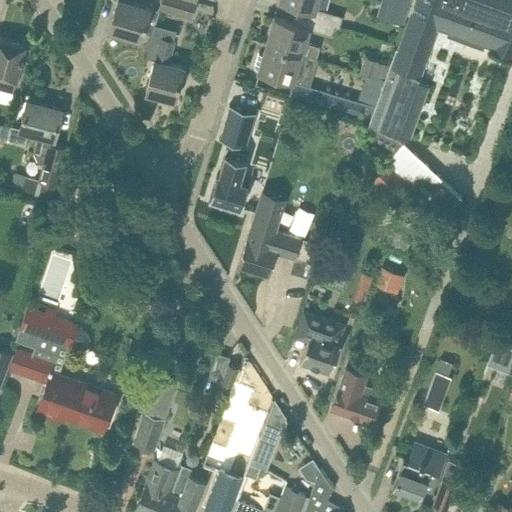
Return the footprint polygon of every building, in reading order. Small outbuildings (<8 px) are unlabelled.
[(117,0),(108,29),(140,39),(143,30),(146,20),(150,7),(134,2),(134,0),(117,0)] [(161,0),(160,7),(191,16),(195,0),(161,0)] [(281,0),(314,9),(316,0),(281,0)] [(511,0),(414,0),(398,47),(396,46),(389,64),(384,78),(374,105),(369,118),(367,125),(373,130),(371,138),(389,156),(386,160),(387,161),(408,182),(411,185),(424,196),(427,199),(429,201),(444,215),(462,196),(447,182),(403,141),(398,137),(438,26),(493,46),(493,47),(507,54),(511,56),(511,55),(511,0)] [(411,0),(381,0),(381,1),(409,9),(411,0)] [(409,9),(381,1),(377,17),(404,25),(409,9)] [(146,20),(143,30),(150,33),(157,10),(150,7),(146,20)] [(270,32),(266,43),(316,58),(319,46),(304,41),(309,26),(274,16),(274,18),(275,18),(271,32),(270,32)] [(0,86),(13,90),(25,44),(0,36),(0,86)] [(155,58),(154,58),(146,90),(175,98),(183,66),(168,62),(173,40),(161,37),(155,58)] [(316,58),(266,43),(263,54),(258,53),(254,67),(258,69),(258,70),(308,85),(316,58)] [(384,78),(389,64),(379,61),(380,60),(365,55),(360,72),(384,78)] [(309,85),(304,99),(369,118),(374,105),(309,85)] [(53,143),(62,108),(27,99),(20,127),(12,125),(8,139),(25,143),(28,130),(40,133),(34,152),(38,162),(43,163),(39,178),(26,174),(21,192),(33,196),(36,197),(50,201),(65,146),(53,143)] [(256,112),(229,104),(229,105),(230,105),(220,137),(219,137),(219,138),(246,147),(246,145),(245,145),(255,112),(256,113),(256,112)] [(241,179),(248,157),(226,150),(218,174),(217,174),(210,196),(241,205),(248,181),(241,179)] [(408,182),(387,161),(371,179),(392,199),(408,182)] [(424,196),(411,185),(403,195),(415,206),(420,202),(424,196)] [(282,194),(263,189),(247,238),(246,238),(238,265),(269,274),(276,251),(295,257),(318,264),(324,243),(272,228),(282,194)] [(436,219),(418,211),(405,205),(388,243),(407,252),(414,237),(426,242),(436,219)] [(384,265),(376,284),(397,293),(405,274),(384,265)] [(362,271),(357,283),(368,287),(372,275),(362,271)] [(28,304),(16,339),(36,346),(34,352),(26,374),(47,381),(36,413),(57,420),(63,417),(64,415),(103,428),(110,409),(114,398),(62,380),(65,373),(60,371),(69,346),(70,347),(72,342),(83,346),(89,344),(92,337),(88,330),(77,326),(79,322),(56,314),(58,309),(47,305),(45,310),(28,304)] [(311,329),(310,332),(301,359),(330,369),(346,323),(304,308),(298,324),(311,329)] [(216,319),(208,328),(213,333),(222,324),(216,319)] [(511,348),(493,341),(485,362),(511,372),(511,348)] [(398,342),(395,350),(404,354),(408,345),(398,342)] [(0,346),(0,382),(12,351),(0,346)] [(423,403),(439,409),(452,376),(448,374),(451,364),(439,360),(423,403)] [(227,362),(220,381),(232,385),(239,366),(227,362)] [(379,401),(383,389),(364,382),(367,374),(345,367),(331,406),(373,421),(380,401),(379,401)] [(134,441),(154,449),(179,379),(158,372),(134,441)] [(135,377),(127,402),(140,407),(148,382),(135,377)] [(231,385),(203,464),(218,470),(242,478),(260,433),(264,422),(266,416),(266,413),(245,406),(250,392),(231,385)] [(260,435),(249,462),(261,467),(261,466),(264,467),(275,441),(280,428),(264,422),(260,433),(260,435)] [(447,454),(432,449),(413,442),(407,458),(403,456),(392,485),(420,495),(422,489),(432,493),(447,454)] [(314,454),(300,463),(307,474),(315,477),(320,463),(314,454)] [(448,510),(458,483),(457,483),(464,464),(449,459),(443,477),(432,504),(448,510)] [(144,511),(162,511),(180,470),(154,460),(146,482),(145,482),(135,508),(144,511)] [(249,462),(245,473),(257,477),(261,467),(249,462)] [(195,502),(203,480),(191,475),(194,468),(183,463),(180,470),(162,511),(192,511),(196,503),(195,502)] [(336,511),(340,505),(327,498),(333,486),(332,485),(320,468),(319,469),(307,502),(303,511),(336,511)] [(218,470),(204,508),(216,511),(229,511),(242,478),(218,470)] [(298,511),(305,494),(285,486),(274,511),(298,511)] [(270,511),(235,498),(229,511),(270,511)] [(511,511),(511,505),(494,500),(490,511),(511,511)]
